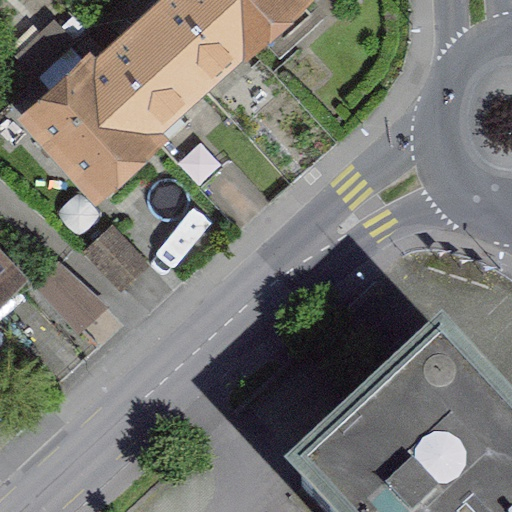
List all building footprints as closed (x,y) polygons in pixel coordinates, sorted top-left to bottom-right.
[(207,0),(166,0),(144,21),(199,82),(244,41),(207,0)] [(207,0),(244,41),(266,21),(273,29),(305,0),(207,0)] [(144,21),(92,68),(147,128),(199,82),(144,21)] [(89,64),(32,115),(95,184),(151,133),(147,128),(92,68),(89,64)] [(0,312),(38,279),(0,236),(0,312)] [(511,511),(511,432),(441,356),(419,377),(301,486),(325,511),(511,511)]
